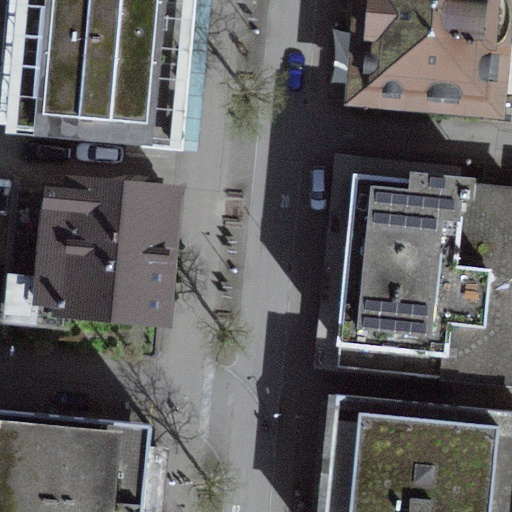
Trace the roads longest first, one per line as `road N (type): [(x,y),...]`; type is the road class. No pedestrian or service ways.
road 1 (residential): [(283,123),(253,396)]
road 2 (residential): [(253,396),(73,373),(0,374)]
road 3 (residential): [(283,123),(511,142)]
road 4 (residential): [(294,0),(283,123)]
